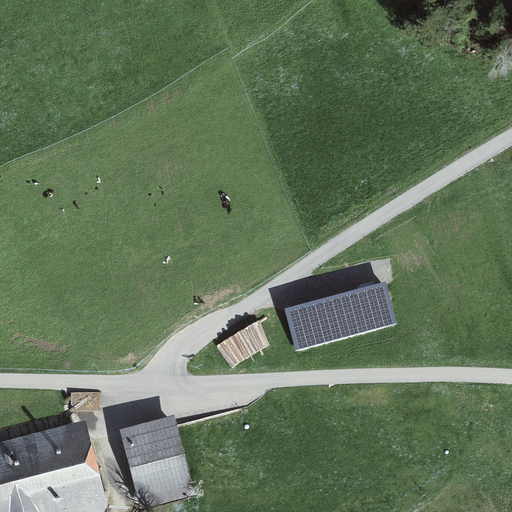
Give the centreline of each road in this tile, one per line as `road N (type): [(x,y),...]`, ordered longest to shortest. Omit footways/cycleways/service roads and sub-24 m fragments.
road 1 (unclassified): [(148,386),(250,303),(511,137)]
road 2 (unclassified): [(148,386),(511,377)]
road 3 (unclassified): [(0,380),(148,386)]
